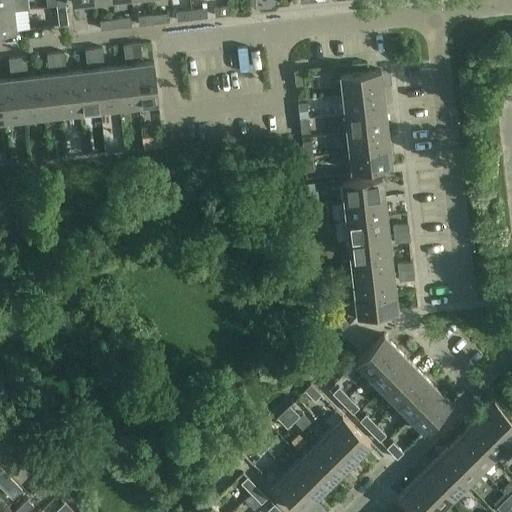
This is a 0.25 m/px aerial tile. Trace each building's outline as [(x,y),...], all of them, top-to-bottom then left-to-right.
[(0,0),(0,11),(14,10),(13,0),(0,0)] [(65,4),(56,5),(57,20),(66,19),(65,4)] [(215,16),(229,14),(228,5),(214,7),(215,16)] [(204,8),(190,10),(191,18),(206,17),(204,8)] [(0,30),(17,29),(14,10),(0,11),(0,30)] [(190,10),(176,11),(177,20),(191,18),(190,10)] [(167,12),(152,14),(153,23),(168,21),(167,12)] [(152,14),(138,15),(139,24),(153,23),(152,14)] [(128,17),(114,18),(115,27),(129,25),(128,17)] [(114,18),(100,20),(101,28),(115,27),(114,18)] [(140,42),(131,43),(132,57),(141,57),(140,42)] [(124,44),(122,46),(123,58),(132,57),(131,43),(124,44)] [(101,47),(93,48),(94,62),(102,61),(101,47)] [(93,48),(84,49),(85,63),(94,62),(93,48)] [(63,51),(54,52),(56,66),(65,65),(63,51)] [(54,52),(46,53),(47,67),(56,66),(54,52)] [(25,56),(16,57),(18,71),(27,70),(25,56)] [(16,57),(7,58),(9,72),(18,71),(16,57)] [(153,61),(133,64),(138,104),(157,102),(153,61)] [(133,64),(114,66),(119,106),(138,104),(133,64)] [(114,66),(95,68),(100,109),(119,106),(114,66)] [(95,68),(76,70),(81,111),(100,109),(95,68)] [(295,84),(304,83),(302,69),(294,70),(295,84)] [(340,74),(342,93),(383,89),(380,69),(340,74)] [(76,70),(57,72),(62,113),(81,111),(76,70)] [(57,72),(38,75),(43,115),(62,113),(57,72)] [(38,75),(19,77),(24,117),(43,115),(38,75)] [(19,77),(0,78),(0,80),(4,119),(24,117),(19,77)] [(342,93),(344,112),(385,108),(383,89),(342,93)] [(306,103),(297,104),(299,118),(308,117),(306,103)] [(344,112),(346,131),(387,127),(385,108),(344,112)] [(308,117),(299,118),(300,132),(309,131),(308,117)] [(346,131),(348,150),(389,146),(387,127),(346,131)] [(161,134),(141,136),(143,148),(162,146),(161,134)] [(311,141),(302,142),(303,156),(312,155),(311,141)] [(391,166),(389,146),(348,150),(350,170),(391,166)] [(312,155),(303,156),(305,170),(314,169),(312,155)] [(341,181),(343,200),(384,196),(381,176),(341,181)] [(316,189),(307,190),(308,201),(309,204),(317,203),(316,189)] [(343,200),(345,219),(386,215),(384,196),(343,200)] [(317,203),(309,204),(310,218),(319,217),(317,203)] [(345,219),(347,238),(388,234),(386,215),(345,219)] [(407,223),(393,225),(394,233),(408,232),(407,223)] [(408,232),(394,233),(394,242),(409,240),(408,232)] [(347,238),(349,257),(390,253),(388,234),(347,238)] [(342,239),(325,241),(326,255),(343,253),(342,239)] [(349,257),(352,276),(392,272),(390,253),(349,257)] [(411,261),(397,262),(398,271),(412,270),(411,261)] [(412,270),(398,271),(399,280),(413,279),(412,270)] [(352,276),(354,296),(394,291),(392,272),(352,276)] [(397,311),(394,291),(354,296),(356,315),(397,311)] [(342,329),(348,323),(338,313),(332,319),(342,329)] [(355,364),(370,378),(398,350),(384,336),(355,364)] [(370,378),(383,391),(411,363),(398,350),(370,378)] [(383,391),(396,405),(424,376),(411,363),(383,391)] [(396,405),(409,418),(438,390),(424,376),(396,405)] [(310,385),(304,391),(313,401),(319,395),(310,385)] [(342,404),(348,397),(338,387),(331,393),(342,404)] [(452,404),(438,390),(409,418),(423,432),(452,404)] [(358,408),(348,397),(342,404),(352,414),(358,408)] [(511,419),(493,400),(479,414),(507,442),(511,437),(511,419)] [(289,405),(283,411),(293,421),(299,415),(289,405)] [(293,421),(283,411),(277,418),(286,427),(293,421)] [(479,414),(465,427),(493,456),(507,442),(479,414)] [(341,415),(327,429),(355,457),(369,443),(341,415)] [(370,431),(376,425),(365,415),(359,421),(370,431)] [(370,431),(380,442),(386,436),(376,425),(370,431)] [(465,427),(451,441),(480,469),(493,456),(465,427)] [(327,429),(313,442),(341,471),(355,457),(327,429)] [(262,432),(255,438),(265,448),(271,442),(262,432)] [(0,437),(0,456),(10,447),(0,437)] [(265,448),(255,438),(249,445),(259,454),(265,448)] [(396,458),(403,452),(392,441),(385,447),(396,458)] [(451,441),(438,454),(466,482),(480,469),(451,441)] [(313,442),(300,456),(327,484),(341,471),(313,442)] [(438,454),(425,467),(453,496),(466,482),(438,454)] [(300,456),(286,469),(314,497),(327,484),(300,456)] [(425,467),(411,481),(439,509),(453,496),(425,467)] [(22,488),(2,468),(0,469),(0,486),(12,498),(22,488)] [(314,497),(286,469),(271,484),(299,511),(314,497)] [(257,486),(246,476),(240,482),(250,493),(257,486)] [(40,498),(50,488),(43,481),(33,492),(40,498)] [(413,511),(436,511),(439,509),(411,481),(397,495),(413,511)] [(267,497),(257,486),(250,493),(260,503),(267,497)] [(511,501),(506,496),(496,506),(502,511),(511,502),(511,501)] [(26,499),(16,509),(18,511),(25,511),(32,505),(26,499)] [(53,511),(65,511),(69,509),(63,502),(53,511)] [(219,511),(210,503),(201,511),(219,511)] [(282,511),(273,503),(267,510),(269,511),(282,511)]
